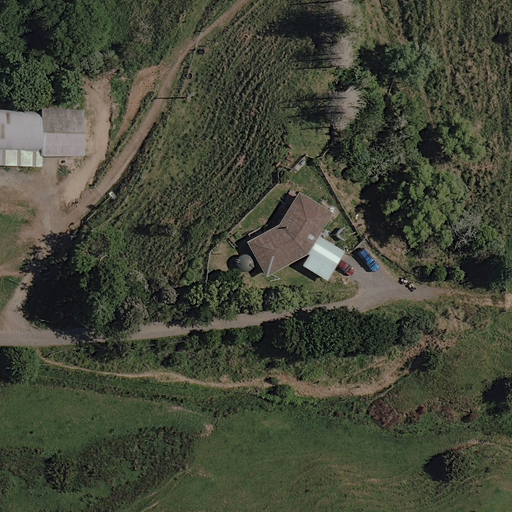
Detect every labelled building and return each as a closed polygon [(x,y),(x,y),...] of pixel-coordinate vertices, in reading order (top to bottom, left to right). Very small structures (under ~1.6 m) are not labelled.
[(42,113),(0,112),(0,167),(42,168),(42,157),(84,158),(84,136),(41,135),(42,113)] [(47,189),(13,182),(8,201),(42,209),(47,189)] [(329,217),(299,196),(272,230),(246,245),(263,275),(300,260),(329,217)] [(384,254),(366,236),(351,251),(369,269),(384,254)] [(343,252),(317,238),(301,268),(327,282),(343,252)]
